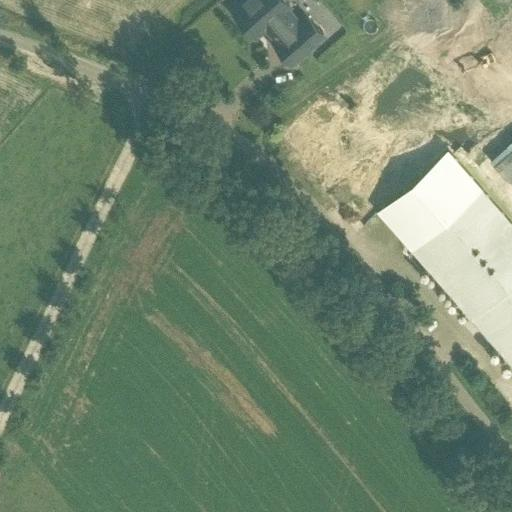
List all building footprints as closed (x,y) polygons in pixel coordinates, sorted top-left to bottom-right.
[(286,0),(242,0),(233,9),(257,36),(269,25),(279,37),(274,41),(293,62),(332,28),(313,7),(299,19),(289,8),(291,6),(286,0)] [(393,114),(408,131),(470,76),(454,59),(393,114)] [(289,138),(353,204),(394,164),(356,125),(351,130),(324,104),(289,138)] [(373,118),(380,127),(394,117),(387,107),(373,118)] [(511,178),(511,138),(490,158),(509,181),(511,178)] [(377,210),(411,248),(511,358),(511,220),(480,185),(446,148),(377,210)]
